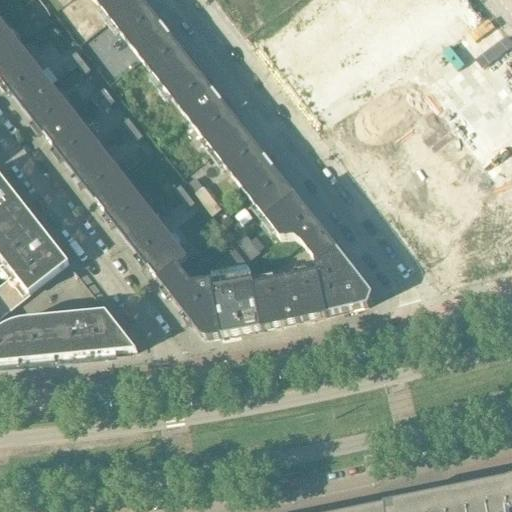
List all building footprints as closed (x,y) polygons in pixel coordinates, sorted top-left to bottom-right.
[(139,1),(138,0),(91,0),(110,24),(139,1)] [(303,47),(326,29),(337,43),(354,30),(331,0),(308,0),(305,3),(315,16),(293,33),(303,47)] [(191,67),(139,1),(110,24),(161,90),(191,67)] [(51,88),(0,22),(0,83),(22,111),(51,88)] [(71,57),(86,77),(93,72),(77,52),(71,57)] [(243,134),(191,67),(161,90),(213,156),(243,134)] [(103,155),(62,102),(51,88),(22,111),(74,178),(103,155)] [(123,123),(138,143),(145,138),(129,118),(123,123)] [(243,134),(213,156),(265,223),(295,200),(243,134)] [(155,220),(103,155),(74,178),(125,243),(155,220)] [(0,241),(30,218),(0,179),(0,241)] [(175,190),(190,210),(197,205),(181,185),(175,190)] [(295,200),(265,223),(281,245),(295,243),(302,249),(315,264),(316,269),(336,253),(295,200)] [(69,268),(30,218),(0,241),(0,261),(13,279),(0,289),(0,310),(6,318),(69,268)] [(155,220),(125,243),(158,285),(178,270),(188,262),(155,220)] [(219,265),(205,247),(196,254),(209,271),(209,274),(246,267),(234,252),(219,265)] [(323,300),(354,276),(336,253),(316,269),(317,276),(323,300)] [(208,280),(197,261),(187,267),(198,286),(208,280)] [(192,287),(178,270),(158,285),(201,341),(208,344),(222,341),(213,288),(212,283),(192,287)] [(327,320),(323,300),(317,276),(253,291),(262,334),(327,320)] [(372,299),(354,276),(323,300),(327,320),(368,310),(372,299)] [(243,288),(233,290),(243,337),(262,334),(253,291),(251,280),(242,282),(243,288)] [(221,286),(213,288),(222,341),(243,337),(233,290),(223,292),(221,286)] [(106,316),(26,324),(22,324),(19,325),(15,326),(12,327),(9,328),(6,330),(3,332),(0,333),(0,368),(137,355),(106,316)] [(379,511),(511,511),(511,483),(506,486),(419,504),(379,511)]
